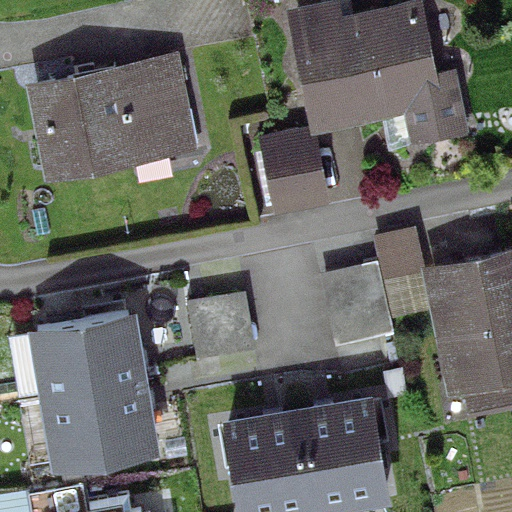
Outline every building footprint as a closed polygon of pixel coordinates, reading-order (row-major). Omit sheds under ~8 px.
[(325,5),(288,12),(307,118),(403,101),(409,133),(453,125),(443,72),(419,77),(406,6),(328,20),(325,5)] [(163,58),(28,83),(44,164),(179,139),(163,58)] [(304,126),(252,136),(266,208),(318,199),(304,126)] [(511,370),(511,248),(427,266),(450,382),(511,370)] [(242,285),(182,297),(194,355),(253,344),(242,285)] [(140,439),(118,315),(27,331),(49,455),(140,439)] [(366,489),(350,399),(224,421),(240,511),(366,489)]
